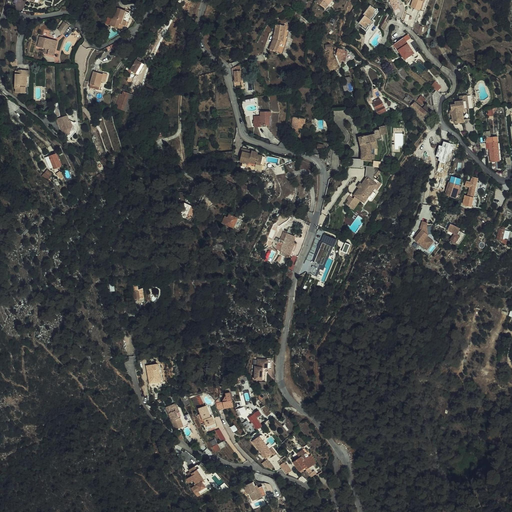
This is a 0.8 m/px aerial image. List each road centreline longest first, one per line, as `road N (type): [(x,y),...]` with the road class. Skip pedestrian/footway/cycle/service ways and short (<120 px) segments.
road 1 (residential): [(340,452),(287,395),(280,375),(323,172),(309,158),(246,138),(226,71),(203,48),(203,0)]
road 2 (residential): [(130,364),(151,419),(214,461),(295,480),(323,503),(334,496),(340,452)]
road 3 (unknown): [(268,256),(287,226),(318,228),(355,173)]
